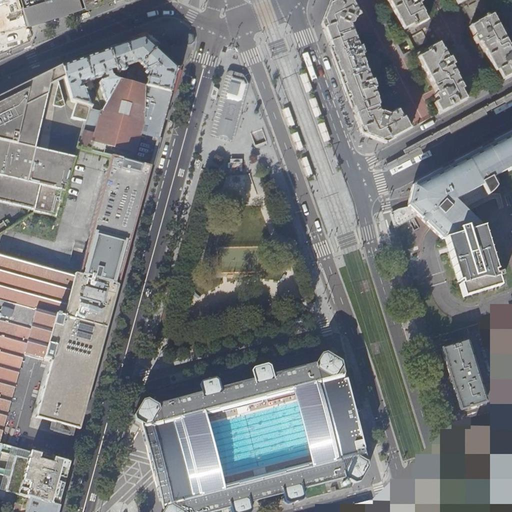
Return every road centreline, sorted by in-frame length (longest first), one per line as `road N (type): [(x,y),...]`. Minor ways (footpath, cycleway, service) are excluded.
road 1 (secondary): [(211,24),(119,382)]
road 2 (primary): [(241,22),(351,322)]
road 3 (primary): [(442,472),(353,170)]
road 4 (residential): [(119,382),(351,322)]
road 5 (primary): [(353,170),(288,0)]
road 6 (residential): [(511,87),(353,170)]
road 7 (primary): [(351,322),(402,485)]
road 8 (secondary): [(125,18),(0,74)]
road 9 (secondary): [(119,382),(84,511)]
